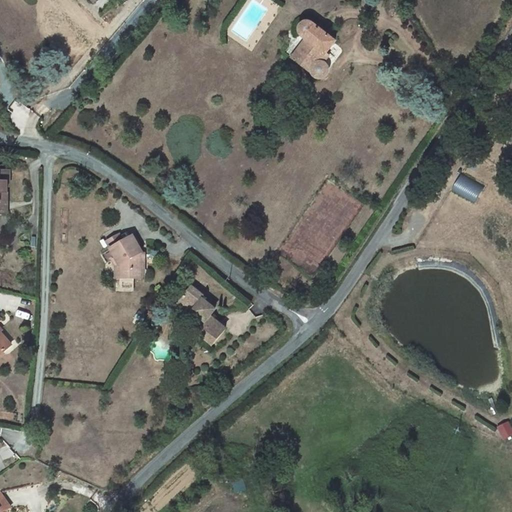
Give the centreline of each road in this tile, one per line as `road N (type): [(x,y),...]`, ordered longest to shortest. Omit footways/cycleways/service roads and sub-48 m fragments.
road 1 (unclassified): [(309,325),(122,183),(77,157),(0,137)]
road 2 (unclassified): [(309,325),(354,271),(511,34)]
road 3 (unclassified): [(114,511),(309,325)]
